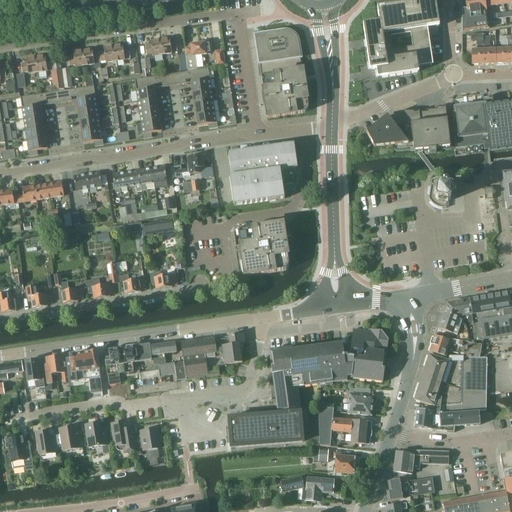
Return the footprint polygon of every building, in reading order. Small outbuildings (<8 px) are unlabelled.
[(363,25),(370,70),(376,70),(378,78),(419,72),(418,67),(433,65),(427,28),(439,26),(435,0),(378,9),(380,23),(363,25)] [(486,11),(486,7),(484,0),(465,0),(467,9),(462,10),(462,32),(489,28),(486,11)] [(303,71),(298,42),(297,38),(295,35),(291,32),(287,31),(283,31),(255,35),(259,63),(261,76),(261,77),(303,71)] [(483,34),(471,34),(471,42),(476,42),(477,50),(471,51),(472,65),(484,64),(483,37),(483,34)] [(501,49),(495,50),(496,64),(508,63),(507,49),(507,36),(499,36),(499,41),(501,42),(501,49)] [(491,37),(483,37),(484,64),(496,64),(495,50),(490,50),(490,42),(491,42),(491,37)] [(170,38),(160,40),(163,55),(172,53),(172,51),(178,50),(176,41),(171,42),(170,38)] [(147,61),(141,62),(142,70),(145,69),(152,68),(150,59),(156,58),(156,56),(163,55),(160,40),(151,41),(151,45),(145,46),(144,46),(147,61)] [(191,48),(186,49),(186,50),(186,54),(188,70),(192,70),(197,69),(195,56),(212,54),(210,42),(191,45),(191,48)] [(123,45),(113,46),(115,61),(125,60),(125,58),(131,57),(129,48),(123,49),(123,45)] [(104,48),(104,52),(98,52),(100,61),(106,60),(106,63),(115,61),(113,46),(104,48)] [(92,49),(83,51),(85,66),(93,64),(94,68),(101,67),(100,61),(98,52),(93,53),(92,49)] [(75,67),(85,66),(83,51),(73,52),(74,56),(68,57),(69,66),(75,65),(75,67)] [(217,66),(224,66),(224,65),(223,51),(215,52),(217,66)] [(186,54),(178,56),(180,71),(188,70),(186,54)] [(46,60),(46,56),(36,57),(38,72),(48,71),(48,69),(53,68),(52,59),(46,60)] [(29,74),(38,72),(36,57),(26,59),(27,62),(21,63),(22,72),(28,71),(29,74)] [(69,69),(61,70),(64,89),(72,88),(69,69)] [(208,69),(171,74),(173,86),(186,84),(185,80),(190,79),(191,82),(210,80),(208,69)] [(51,72),(54,90),(64,89),(61,70),(51,72)] [(308,106),(303,71),(261,77),(267,119),(303,113),(306,112),(308,109),(308,106)] [(159,84),(160,88),(173,86),(171,74),(134,80),(136,91),(154,88),(154,84),(159,84)] [(24,75),(16,76),(18,89),(25,88),(24,75)] [(193,93),(211,91),(210,80),(191,82),(193,93)] [(13,81),(5,82),(7,91),(13,90),(14,90),(13,81)] [(87,87),(57,92),(58,103),(71,101),(71,97),(76,96),(77,100),(95,97),(94,86),(93,86),(87,87)] [(156,99),(154,88),(136,91),(138,102),(156,99)] [(222,94),(223,100),(224,100),(227,100),(227,99),(232,98),(230,90),(226,91),(227,94),(222,94)] [(213,101),(211,91),(193,93),(194,104),(213,101)] [(57,92),(20,98),(22,108),(40,106),(39,102),(45,101),(45,105),(58,103),(57,92)] [(78,111),(97,108),(95,97),(77,100),(78,111)] [(227,100),(224,100),(225,105),(228,105),(229,107),(233,106),(232,98),(227,99),(227,100)] [(484,105),(454,109),(458,139),(459,146),(482,144),(483,152),(511,148),(511,102),(493,104),(492,98),(483,99),(484,105)] [(139,112),(158,110),(156,99),(138,102),(139,112)] [(196,115),(214,112),(213,101),(194,104),(196,115)] [(42,116),(40,106),(22,108),(23,119),(42,116)] [(414,113),(413,112),(403,112),(393,114),(399,122),(392,123),(394,125),(401,124),(412,138),(415,152),(418,151),(428,150),(429,154),(436,153),(436,150),(450,148),(449,139),(445,107),(436,108),(436,109),(427,110),(427,112),(419,113),(419,111),(418,111),(418,113),(414,113)] [(99,119),(97,108),(78,111),(80,122),(99,119)] [(139,112),(141,123),(159,120),(158,110),(139,112)] [(217,127),(214,112),(196,115),(198,126),(208,124),(209,129),(217,127)] [(25,130),(43,127),(42,116),(23,119),(25,130)] [(394,125),(392,123),(387,116),(366,133),(373,146),(397,143),(397,145),(403,144),(403,142),(407,142),(394,125)] [(80,122),(82,132),(100,129),(99,119),(80,122)] [(159,120),(141,123),(143,139),(151,137),(150,133),(161,132),(159,120)] [(25,130),(27,141),(45,138),(43,127),(25,130)] [(95,146),(103,145),(100,129),(82,132),(83,144),(94,142),(95,146)] [(36,151),(47,149),(45,138),(27,141),(29,156),(37,155),(36,151)] [(230,177),(234,206),(285,198),(281,170),(298,168),(294,144),(228,154),(232,177),(230,177)] [(201,155),(187,157),(189,169),(181,170),(181,166),(174,167),(176,178),(182,177),(190,176),(190,175),(200,173),(199,168),(203,167),(201,155)] [(164,166),(151,168),(154,183),(154,189),(167,187),(167,181),(164,166)] [(146,185),(154,183),(151,168),(138,170),(141,192),(146,191),(146,185)] [(212,168),(200,170),(201,179),(214,178),(212,168)] [(138,170),(126,172),(128,187),(136,186),(137,192),(141,192),(138,170)] [(511,171),(503,173),(507,211),(511,210),(511,171)] [(102,187),(99,172),(86,175),(88,189),(102,187)] [(121,193),(120,188),(128,187),(126,172),(112,174),(114,189),(115,189),(116,194),(121,193)] [(75,191),(88,189),(86,175),(73,177),(75,191)] [(450,200),(458,193),(444,175),(431,180),(431,181),(432,181),(429,199),(431,202),(434,205),(438,207),(441,208),(444,208),(446,208),(446,207),(447,202),(450,200)] [(198,181),(184,183),(186,193),(190,193),(200,191),(198,181)] [(61,182),(48,184),(50,198),(63,196),(61,182)] [(50,198),(48,184),(35,186),(37,200),(50,198)] [(23,195),(18,196),(19,203),(37,200),(35,186),(22,188),(23,195)] [(12,190),(0,191),(0,204),(0,206),(7,205),(11,210),(19,209),(18,203),(19,203),(18,196),(13,196),(12,190)] [(137,215),(134,198),(130,199),(133,222),(146,219),(145,214),(137,215)] [(121,219),(122,223),(133,222),(130,199),(124,199),(125,205),(125,208),(119,208),(121,219)] [(157,203),(158,212),(159,217),(167,216),(166,210),(165,211),(164,202),(157,203)] [(172,220),(141,225),(142,231),(143,237),(174,232),(172,221),(172,220)] [(123,226),(111,228),(111,230),(112,233),(112,237),(124,235),(142,231),(141,225),(141,224),(123,226)] [(245,276),(283,271),(287,269),(289,266),(289,263),(283,224),(233,232),(235,247),(240,246),(245,276)] [(21,232),(20,225),(5,228),(6,234),(21,232)] [(98,240),(110,239),(110,232),(97,233),(98,240)] [(36,238),(31,239),(31,244),(43,242),(44,249),(46,249),(46,254),(49,254),(47,238),(47,236),(36,238)] [(64,246),(67,246),(69,244),(69,240),(67,238),(64,238),(61,240),(61,244),(64,246)] [(126,262),(115,264),(117,273),(127,271),(126,262)] [(109,277),(110,276),(111,284),(118,283),(117,273),(115,264),(108,265),(109,277)] [(149,275),(151,284),(155,283),(156,290),(172,288),(172,287),(177,286),(176,275),(170,276),(161,277),(160,273),(149,275)] [(61,275),(53,276),(55,287),(61,286),(62,292),(63,304),(77,302),(77,300),(82,300),(81,291),(76,292),(76,290),(69,291),(67,283),(62,284),(61,275)] [(100,286),(99,280),(86,282),(88,293),(93,293),(94,299),(110,297),(109,295),(115,295),(113,286),(108,287),(108,285),(100,286)] [(139,281),(123,283),(125,295),(141,293),(140,291),(145,290),(144,281),(139,282),(139,281)] [(36,287),(26,288),(28,303),(31,302),(32,309),(46,307),(46,305),(52,304),(50,296),(45,297),(45,295),(37,296),(36,287)] [(511,315),(508,293),(467,300),(475,341),(476,341),(511,335),(511,315)] [(0,294),(0,305),(1,314),(16,311),(15,310),(21,309),(19,301),(14,301),(14,300),(10,300),(9,294),(0,294)] [(464,325),(467,344),(474,345),(475,344),(476,341),(475,341),(467,300),(447,304),(443,315),(457,319),(456,323),(462,325),(464,325)] [(456,336),(457,341),(457,342),(467,344),(464,325),(462,325),(456,323),(457,319),(443,315),(438,329),(456,336)] [(342,344),(328,346),(292,350),(292,348),(272,350),(269,351),(277,412),(288,410),(288,413),(259,415),(259,410),(246,411),(247,416),(228,418),(231,448),(303,442),(301,412),(295,412),(294,410),(301,409),(298,388),(347,381),(347,378),(350,377),(350,378),(383,383),(384,369),(382,368),(384,353),(385,353),(387,352),(388,340),(381,331),(369,330),(368,331),(367,332),(353,330),(351,344),(342,345),(342,344)] [(149,373),(141,374),(142,381),(159,378),(175,376),(175,377),(176,382),(185,381),(186,381),(188,380),(219,375),(218,367),(218,366),(241,363),(239,345),(245,345),(245,343),(244,335),(227,337),(228,339),(214,341),(214,340),(212,340),(212,339),(188,342),(181,343),(183,361),(167,364),(159,365),(160,371),(149,373)] [(448,353),(458,354),(457,357),(459,357),(459,359),(479,359),(479,358),(481,345),(475,344),(474,345),(467,344),(457,342),(457,341),(449,340),(448,341),(434,336),(434,337),(433,339),(432,338),(430,344),(432,345),(429,353),(446,358),(448,353)] [(165,354),(175,353),(174,344),(152,347),(155,365),(159,365),(167,364),(165,354)] [(151,346),(137,347),(139,363),(153,361),(151,346)] [(137,347),(135,348),(128,349),(128,351),(124,351),(125,361),(127,361),(127,363),(125,363),(125,365),(126,373),(133,372),(132,364),(139,363),(137,347)] [(127,363),(127,361),(125,361),(124,351),(123,348),(104,351),(106,374),(107,376),(111,376),(124,374),(126,373),(125,365),(125,363),(127,363)] [(70,362),(67,362),(70,383),(89,381),(99,380),(96,353),(70,356),(70,362)] [(428,405),(425,411),(424,411),(446,414),(479,412),(479,413),(485,413),(486,413),(486,396),(487,359),(479,358),(479,359),(459,359),(459,357),(457,357),(449,357),(447,362),(429,356),(414,401),(428,405)] [(63,374),(64,384),(70,383),(67,362),(64,363),(63,357),(55,358),(58,375),(63,374)] [(47,365),(45,365),(48,385),(45,385),(46,391),(53,390),(52,385),(54,384),(52,375),(58,375),(55,358),(46,359),(47,365)] [(37,389),(45,388),(43,377),(38,377),(36,361),(26,362),(29,383),(36,382),(37,389)] [(8,376),(23,374),(21,363),(0,366),(0,381),(8,380),(8,376)] [(99,380),(89,381),(91,393),(101,392),(99,380)] [(349,405),(372,406),(372,395),(370,395),(370,390),(349,389),(349,394),(349,405)] [(319,410),(319,417),(319,443),(319,445),(319,447),(338,448),(338,443),(369,445),(370,438),(371,436),(371,433),(371,429),(371,423),(333,419),(334,404),(320,403),(319,410)] [(342,414),(348,414),(371,416),(372,406),(349,405),(348,407),(342,407),(342,414)] [(414,428),(453,434),(454,428),(454,427),(479,425),(479,413),(479,412),(446,414),(424,411),(425,411),(415,410),(414,428)] [(319,417),(310,417),(311,432),(311,443),(319,443),(319,417)] [(126,429),(125,423),(111,425),(115,447),(116,447),(118,450),(120,451),(123,451),(124,454),(136,452),(135,450),(133,438),(132,428),(126,429)] [(100,430),(99,424),(85,426),(89,449),(102,447),(103,454),(109,453),(106,429),(100,430)] [(60,430),(63,452),(83,449),(80,433),(75,434),(74,428),(60,430)] [(141,437),(133,438),(135,450),(143,449),(144,453),(160,450),(159,444),(165,443),(163,436),(158,437),(157,430),(141,433),(141,437)] [(37,434),(40,457),(58,454),(55,437),(49,438),(48,432),(37,434)] [(24,443),(23,436),(9,438),(13,463),(25,461),(26,472),(35,470),(30,442),(24,443)] [(314,454),(314,461),(328,463),(329,450),(319,449),(319,454),(314,454)] [(396,465),(395,473),(412,475),(413,470),(419,470),(420,464),(448,465),(449,453),(429,452),(418,452),(406,452),(405,454),(397,454),(397,456),(396,465)] [(355,468),(354,466),(354,457),(342,456),(342,453),(334,453),(334,457),(336,457),(336,473),(354,474),(354,473),(355,472),(355,468)] [(499,457),(499,458),(506,492),(508,511),(511,511),(511,454),(507,455),(507,456),(499,457)] [(452,471),(444,472),(446,483),(453,482),(452,471)] [(296,479),(281,482),(283,493),(298,490),(297,499),(306,500),(306,501),(317,502),(317,493),(318,491),(318,479),(307,478),(302,480),(303,485),(297,487),(296,479)] [(334,480),(318,479),(318,491),(322,491),(322,493),(333,494),(334,480)] [(405,498),(434,494),(433,486),(432,479),(403,483),(402,479),(387,482),(389,492),(386,492),(387,497),(385,498),(385,503),(405,499),(405,498)] [(508,511),(506,492),(503,493),(443,503),(444,511),(508,511)]
